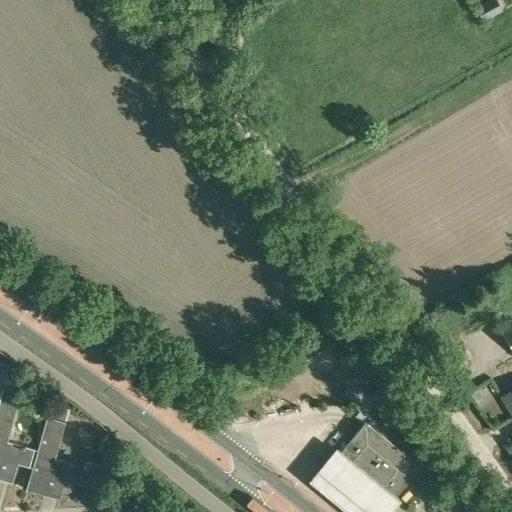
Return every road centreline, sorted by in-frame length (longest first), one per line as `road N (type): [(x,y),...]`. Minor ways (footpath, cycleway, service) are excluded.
road 1 (unclassified): [(511,492),(152,0)]
road 2 (primary): [(310,511),(0,279)]
road 3 (primary): [(0,316),(265,511)]
